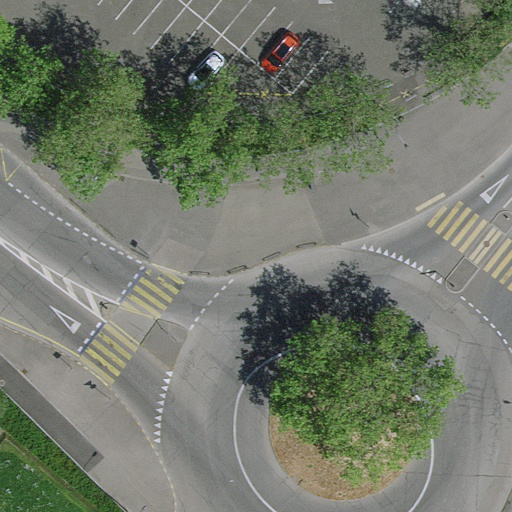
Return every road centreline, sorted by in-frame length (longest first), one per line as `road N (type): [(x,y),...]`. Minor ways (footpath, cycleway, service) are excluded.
road 1 (tertiary): [(511,200),(429,259),(268,315),(241,335),(190,405)]
road 2 (secondary): [(0,226),(190,405)]
road 3 (secondary): [(190,405),(276,511)]
